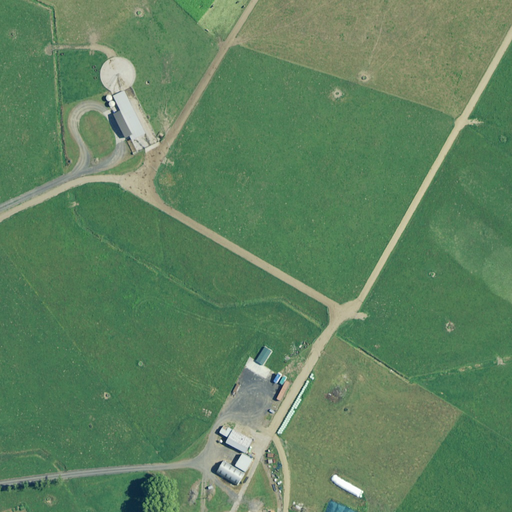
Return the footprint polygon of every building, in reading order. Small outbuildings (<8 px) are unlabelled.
[(113,113),(114,115),(126,139),(130,136),(132,141),(146,134),(125,92),(114,97),(120,109),(113,113)] [(116,105),(112,95),(106,98),(110,107),(116,105)] [(228,431),(223,429),(220,434),(229,438),(227,444),(246,454),(253,441),(229,428),(228,431)] [(253,460),(243,454),(236,466),(246,473),(253,460)] [(245,474),(224,462),(218,473),(238,486),(245,474)]
